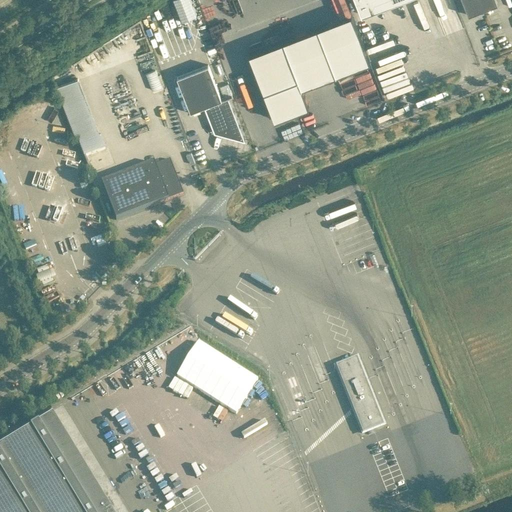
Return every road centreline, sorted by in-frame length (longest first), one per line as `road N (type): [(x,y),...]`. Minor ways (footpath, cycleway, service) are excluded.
road 1 (unclassified): [(0,386),(88,328),(245,177),(511,69)]
road 2 (unknown): [(391,511),(426,494),(446,451),(443,422),(401,314),(379,289),(261,252)]
road 3 (unknown): [(140,511),(88,427),(113,400),(150,412),(220,489)]
road 4 (unknown): [(240,277),(322,343),(349,443),(347,511)]
road 5 (unknown): [(234,287),(266,337),(340,511)]
